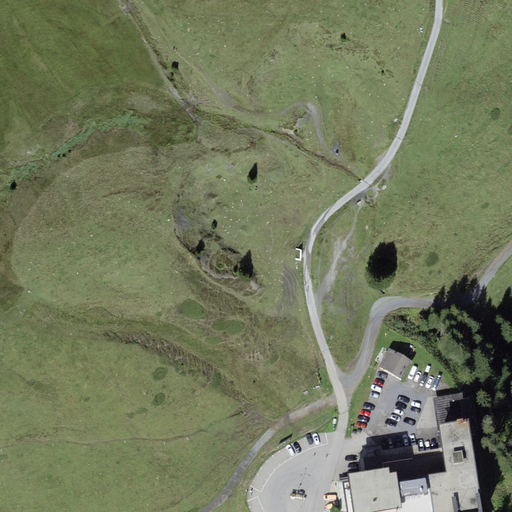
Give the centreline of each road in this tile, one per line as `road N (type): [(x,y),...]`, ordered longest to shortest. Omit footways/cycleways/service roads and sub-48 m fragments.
road 1 (track): [(341,402),(377,316),(392,306),(468,301),(511,249)]
road 2 (track): [(339,396),(263,440),(205,511)]
